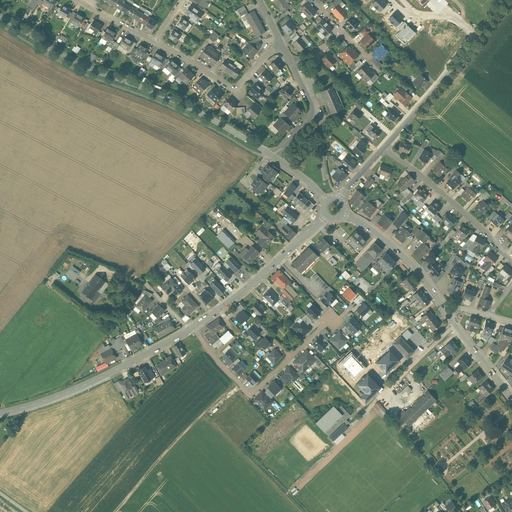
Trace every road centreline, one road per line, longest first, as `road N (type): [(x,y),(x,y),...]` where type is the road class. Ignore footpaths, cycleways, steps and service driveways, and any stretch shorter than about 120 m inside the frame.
road 1 (secondary): [(271,155),(178,102),(60,53),(0,15)]
road 2 (secondary): [(0,410),(66,392),(192,327)]
road 3 (residential): [(192,327),(251,390),(331,318)]
road 4 (track): [(235,381),(114,511)]
road 5 (secondary): [(192,327),(324,217)]
road 6 (residential): [(511,259),(383,148)]
road 7 (residential): [(280,42),(238,92),(154,41)]
road 8 (secondary): [(446,313),(416,269),(343,212)]
